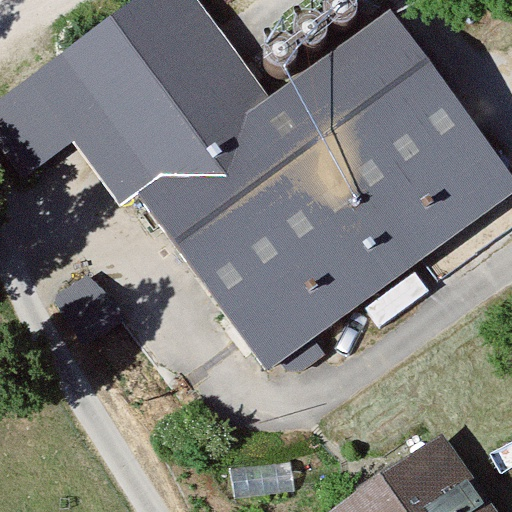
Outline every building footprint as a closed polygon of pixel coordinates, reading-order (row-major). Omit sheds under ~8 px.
[(508,182),(389,21),(269,109),(215,36),(188,0),(152,0),(0,112),(0,139),(26,175),(101,120),(274,355),(508,182)] [(188,0),(215,36),(263,0),(188,0)] [(339,41),(347,42),(355,38),(360,31),(361,23),(358,15),(351,10),(343,9),(335,12),(329,19),(328,28),(332,35),(339,41)] [(307,63),(315,64),(323,60),(329,54),(330,45),(326,37),(319,32),(311,31),(303,34),(298,41),(296,50),(300,58),(307,63)] [(278,88),(286,89),(294,85),(299,78),(300,70),(297,62),(290,57),(282,56),(274,59),(268,66),(267,74),(271,82),(278,88)] [(489,511),(443,445),(343,511),(489,511)]
